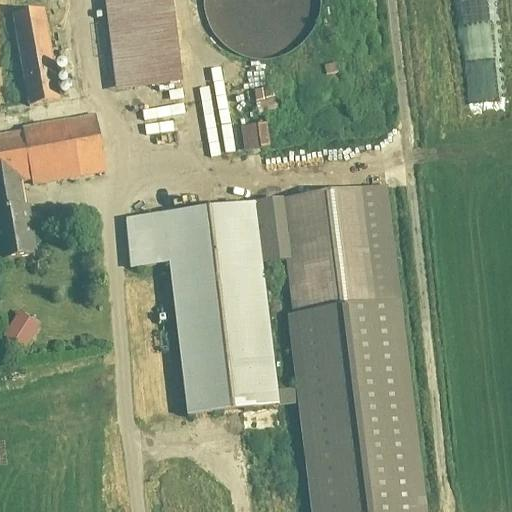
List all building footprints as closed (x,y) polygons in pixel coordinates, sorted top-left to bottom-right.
[(163,0),(103,0),(115,91),(174,84),(163,0)] [(40,7),(8,13),(26,104),(58,98),(40,7)] [(346,78),(361,77),(360,52),(344,53),(346,78)] [(247,92),(254,115),(276,108),(268,85),(247,92)] [(90,120),(0,136),(0,192),(14,189),(101,173),(90,120)] [(264,124),(240,127),(243,152),(267,149),(264,124)] [(0,207),(17,204),(14,189),(0,192),(0,207)] [(290,316),(397,304),(384,189),(277,202),(283,261),(290,316)] [(256,264),(283,261),(277,202),(250,205),(256,264)] [(0,251),(2,261),(34,255),(24,203),(17,204),(0,207),(0,251)] [(162,265),(180,416),(273,406),(256,264),(250,205),(125,219),(131,269),(162,265)] [(285,317),(307,511),(420,511),(397,304),(290,316),(285,317)] [(19,312),(1,338),(22,353),(41,327),(19,312)]
